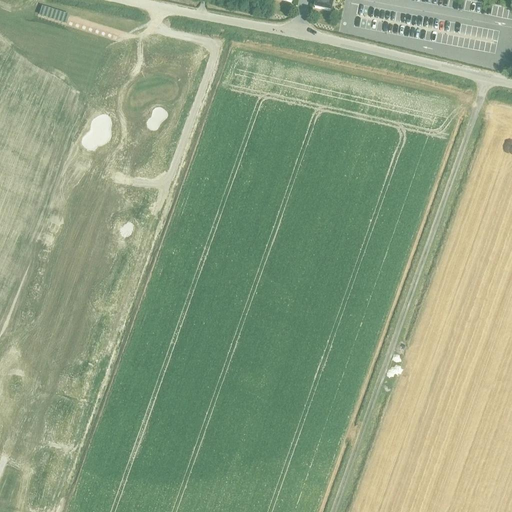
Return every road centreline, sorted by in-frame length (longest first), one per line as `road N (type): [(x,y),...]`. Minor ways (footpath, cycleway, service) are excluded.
road 1 (unclassified): [(332,511),(484,79)]
road 2 (unclassified): [(484,79),(120,0)]
